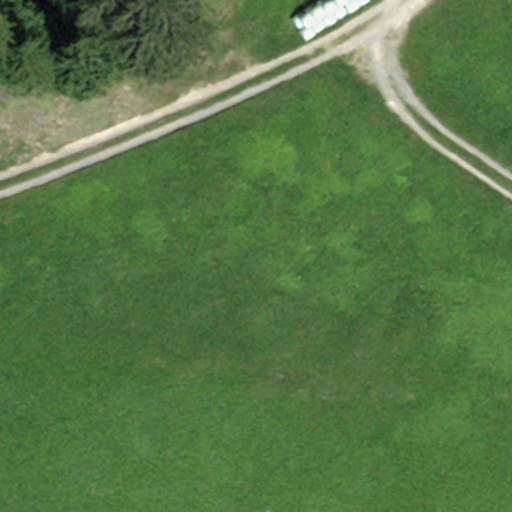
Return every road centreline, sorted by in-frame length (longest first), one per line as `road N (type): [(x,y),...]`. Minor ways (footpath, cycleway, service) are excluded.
road 1 (track): [(0,184),(388,17)]
road 2 (track): [(388,17),(393,69),(444,140),(511,185)]
